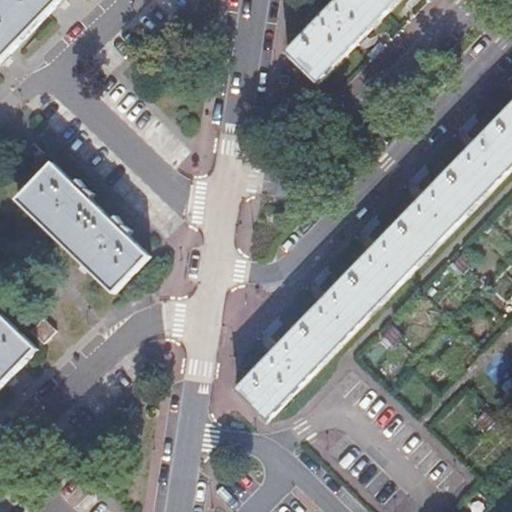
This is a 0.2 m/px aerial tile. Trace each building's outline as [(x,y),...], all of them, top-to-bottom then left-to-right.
[(0,0),(0,67),(2,68),(11,59),(9,57),(55,8),(58,10),(67,0),(0,0)] [(399,0),(340,0),(287,55),(318,84),(399,0)] [(511,108),(237,392),(268,423),(511,170),(511,108)] [(86,190),(81,182),(75,184),(54,165),(18,202),(43,226),(41,229),(49,237),(52,235),(81,263),(79,264),(88,273),(90,271),(116,295),(151,259),(129,239),(133,233),(125,227),(122,230),(120,229),(123,225),(118,217),(113,221),(92,202),(96,197),(88,192),(85,195),(83,193),(86,190)] [(0,389),(5,384),(8,386),(16,378),(14,375),(38,351),(1,316),(0,316),(0,389)] [(40,319),(29,332),(42,342),(53,329),(40,319)]
